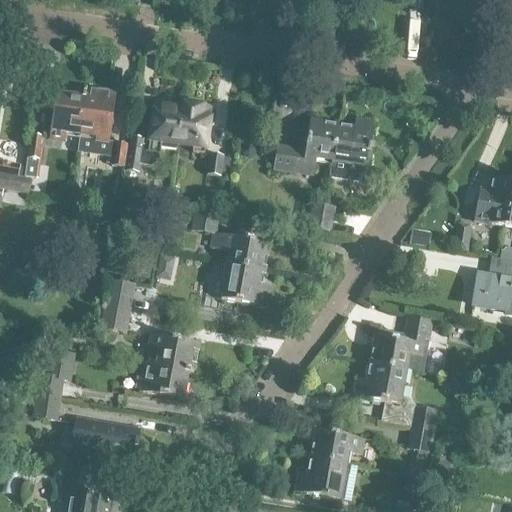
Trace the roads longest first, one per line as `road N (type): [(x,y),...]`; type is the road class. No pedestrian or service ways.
road 1 (residential): [(198,511),(478,88)]
road 2 (residential): [(478,88),(0,9)]
